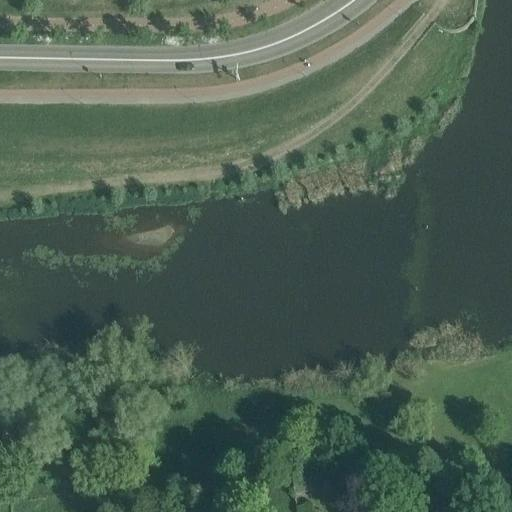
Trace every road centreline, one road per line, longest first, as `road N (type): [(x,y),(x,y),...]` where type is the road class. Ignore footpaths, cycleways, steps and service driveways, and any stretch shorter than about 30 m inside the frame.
road 1 (track): [(439,0),(331,122),(271,155),(208,176),(34,187)]
road 2 (tertiary): [(354,0),(245,52),(147,60),(0,56)]
